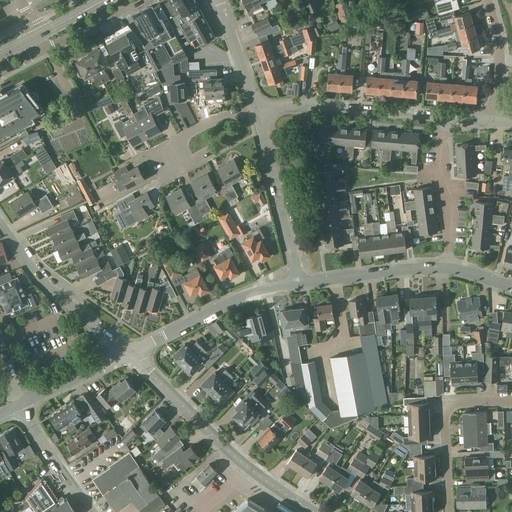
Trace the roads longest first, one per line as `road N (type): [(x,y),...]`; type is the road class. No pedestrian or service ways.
road 1 (tertiary): [(311,511),(240,463),(123,354)]
road 2 (residential): [(123,354),(223,302),(299,281)]
road 3 (residential): [(256,106),(440,119)]
road 4 (residential): [(299,281),(256,106)]
road 5 (tertiary): [(123,354),(32,271),(0,225)]
road 6 (residential): [(447,511),(447,408),(511,401)]
road 7 (residential): [(299,281),(451,266)]
road 8 (residential): [(451,266),(440,119)]
road 9 (unclassified): [(91,511),(19,405)]
road 10 (residential): [(162,169),(171,146),(256,106)]
